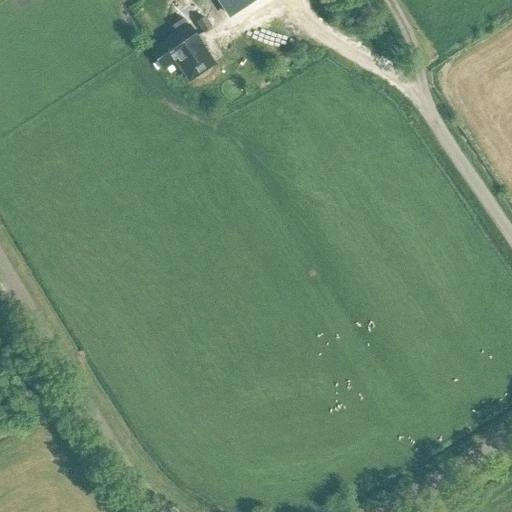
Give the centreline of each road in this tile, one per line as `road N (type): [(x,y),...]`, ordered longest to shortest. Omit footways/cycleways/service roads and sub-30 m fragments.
road 1 (unclassified): [(0,269),(95,430),(157,511)]
road 2 (track): [(511,241),(419,101),(404,29),(386,0)]
road 3 (track): [(419,101),(285,1)]
road 4 (unclassified): [(394,511),(511,440)]
